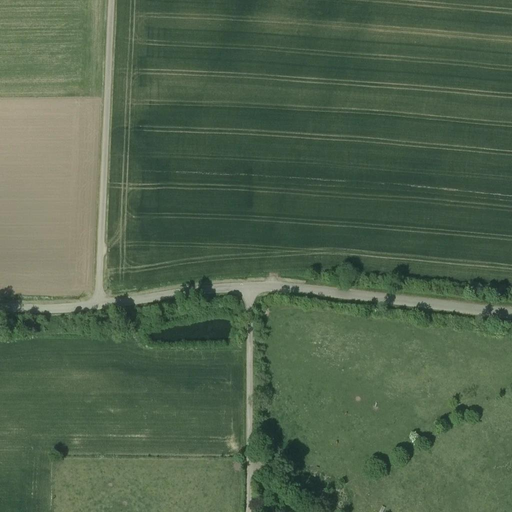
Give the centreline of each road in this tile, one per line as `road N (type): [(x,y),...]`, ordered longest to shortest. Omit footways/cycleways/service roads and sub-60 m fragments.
road 1 (unclassified): [(99,305),(270,286),(511,315)]
road 2 (unclassified): [(99,305),(112,0)]
